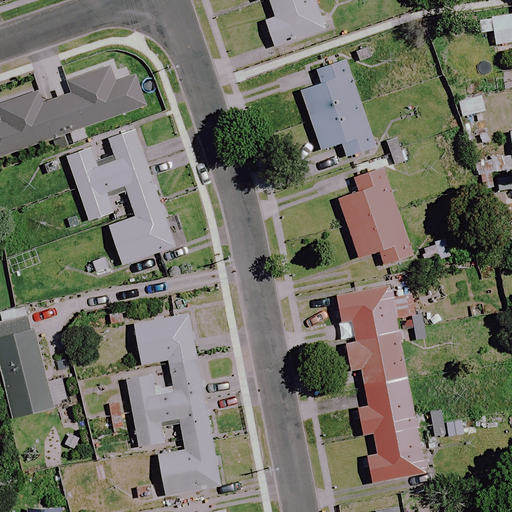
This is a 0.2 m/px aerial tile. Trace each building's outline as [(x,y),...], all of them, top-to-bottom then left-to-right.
[(324,30),(313,0),(256,0),(257,2),(262,0),(267,0),(274,18),(264,21),(273,48),(324,30)] [(511,16),(492,19),(495,45),(511,43),(511,16)] [(374,148),(344,61),(315,71),(320,87),(300,93),(320,151),(340,144),(345,158),(374,148)] [(114,84),(108,68),(67,83),(71,94),(43,104),(39,93),(0,106),(0,116),(2,123),(0,123),(0,157),(142,108),(131,78),(114,84)] [(176,247),(136,131),(107,141),(108,144),(67,158),(89,222),(113,214),(107,198),(126,192),(134,218),(108,227),(121,266),(176,247)] [(404,163),(397,139),(386,143),(393,166),(404,163)] [(412,256),(382,167),(352,177),(357,194),(337,200),(357,259),(378,253),(382,266),(412,256)] [(511,243),(511,222),(500,223),(501,244),(511,243)] [(454,239),(432,243),(436,263),(458,258),(454,239)] [(425,473),(390,286),(335,296),(341,324),(351,322),(354,341),(344,343),(349,372),(360,370),(367,407),(357,409),(362,435),(372,433),(376,454),(365,456),(370,483),(425,473)] [(221,486),(188,314),(133,325),(141,366),(167,361),(172,386),(154,389),(151,375),(125,380),(139,448),(163,443),(159,422),(178,419),(184,450),(157,455),(165,497),(221,486)] [(54,408),(29,315),(0,323),(0,370),(13,419),(54,408)] [(425,316),(410,319),(414,341),(429,339),(425,316)] [(115,368),(114,345),(94,346),(95,369),(115,368)] [(109,420),(103,388),(80,393),(86,424),(109,420)] [(445,436),(441,410),(430,412),(433,437),(445,436)]
